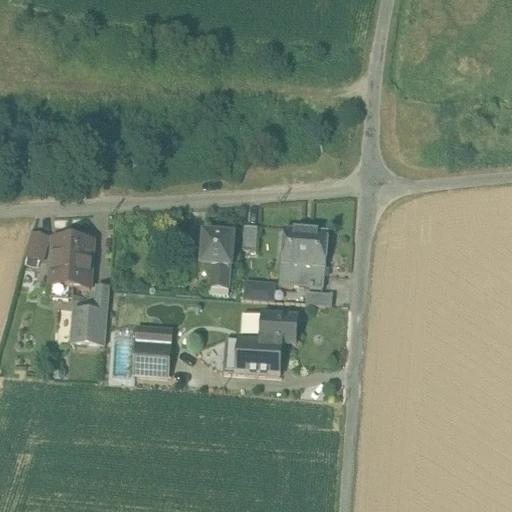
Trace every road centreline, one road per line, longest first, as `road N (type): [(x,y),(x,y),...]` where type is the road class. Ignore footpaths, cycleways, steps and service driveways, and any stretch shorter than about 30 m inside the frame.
road 1 (residential): [(369,189),(0,211)]
road 2 (residential): [(343,511),(369,189)]
road 3 (residential): [(369,189),(388,0)]
road 4 (track): [(511,175),(369,189)]
